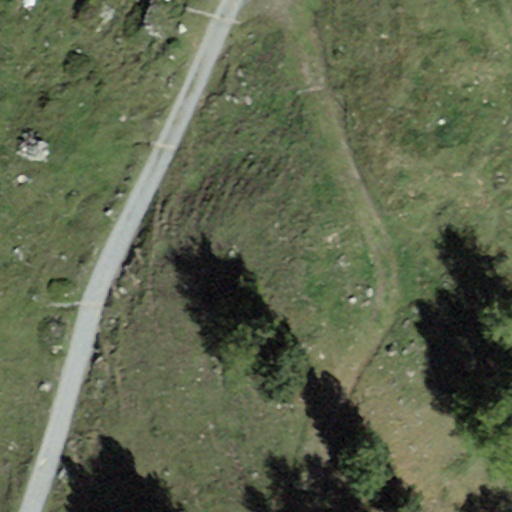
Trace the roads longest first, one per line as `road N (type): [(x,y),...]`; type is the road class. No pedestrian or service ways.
road 1 (track): [(264,0),(301,54),(392,301),(338,420),(311,511)]
road 2 (track): [(26,511),(100,282),(230,0)]
